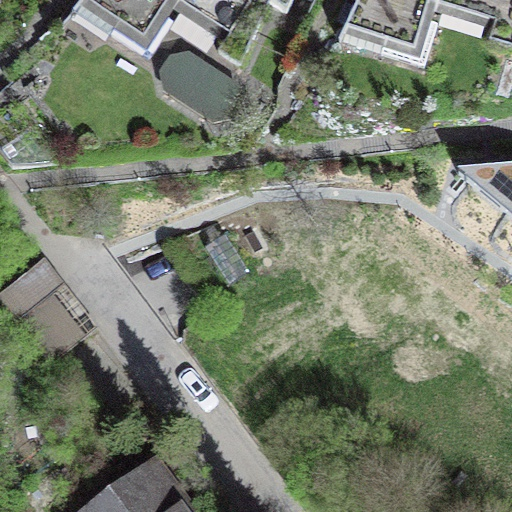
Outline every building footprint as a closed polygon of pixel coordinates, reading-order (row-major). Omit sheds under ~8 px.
[(84,0),(74,13),(75,14),(85,2),(119,24),(111,36),(148,60),(173,23),(161,15),(170,0),(172,0),(229,37),(218,54),(240,68),(270,4),(265,1),(265,0),(199,0),(194,7),(183,0),(84,0)] [(183,0),(194,7),(199,0),(265,0),(265,1),(270,4),(287,15),(293,0),(183,0)] [(360,0),(339,44),(341,44),(348,30),(386,42),(382,55),(424,68),(437,26),(424,22),(429,3),(496,24),(490,43),(511,49),(511,0),(455,0),(454,6),(436,0),(360,0)] [(68,162),(5,88),(0,92),(0,153),(12,168),(68,162)] [(511,170),(459,175),(511,219),(511,170)] [(225,219),(169,245),(219,307),(265,270),(225,219)] [(44,263),(0,297),(0,298),(52,364),(96,330),(44,263)] [(185,511),(152,466),(89,511),(185,511)]
